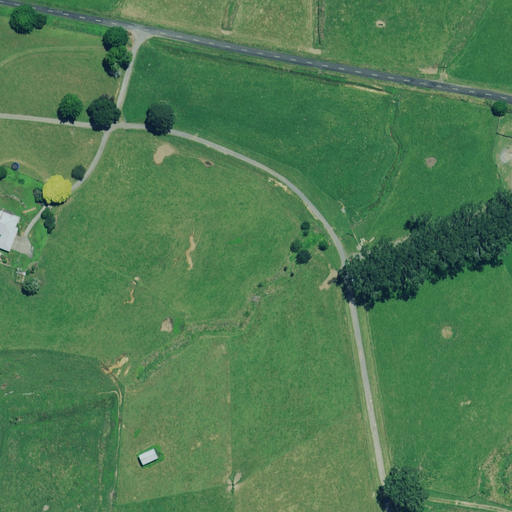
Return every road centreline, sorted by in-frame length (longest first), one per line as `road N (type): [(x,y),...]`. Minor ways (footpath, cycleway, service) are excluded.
road 1 (unknown): [(388,511),(339,247),(319,214),(270,168),(168,126),(116,118),(145,30)]
road 2 (unclassified): [(0,3),(511,101)]
